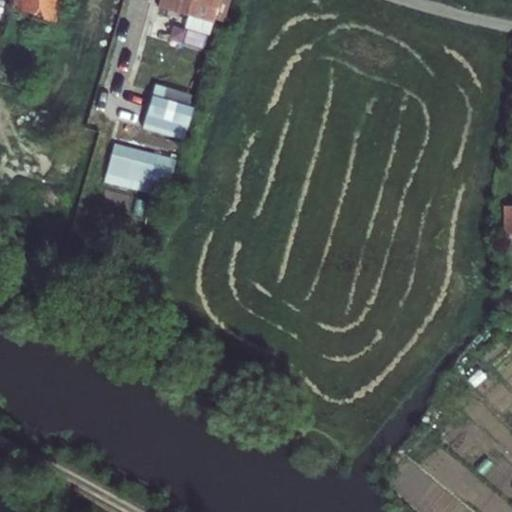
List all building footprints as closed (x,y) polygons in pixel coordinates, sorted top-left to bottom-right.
[(9,0),(0,28),(0,59),(36,72),(60,0),(9,0)] [(217,7),(193,0),(158,0),(157,6),(185,14),(212,22),(217,7)] [(212,22),(185,14),(182,28),(208,35),(212,22)] [(150,94),(145,113),(186,125),(191,107),(187,105),(191,95),(164,87),(161,97),(150,94)] [(66,143),(94,154),(99,143),(70,132),(66,143)] [(155,194),(166,197),(175,159),(150,153),(150,151),(112,142),(105,174),(157,186),(155,194)] [(511,204),(504,205),(503,233),(511,232),(511,204)]
